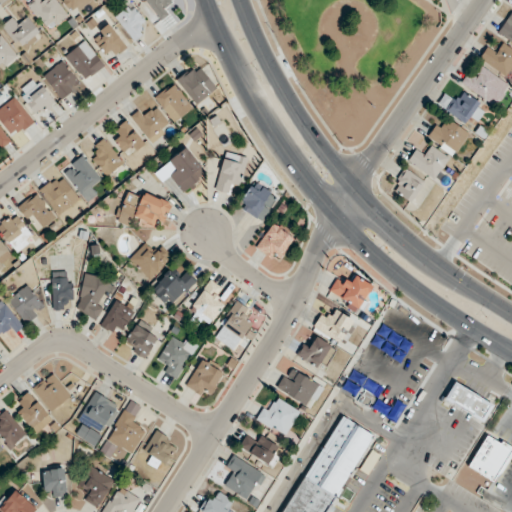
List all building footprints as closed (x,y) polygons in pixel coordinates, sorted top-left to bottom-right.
[(48,31),(67,15),(54,0),(35,0),(28,6),(48,31)] [(92,0),(91,0),(61,0),(71,14),(92,0)] [(168,14),(163,7),(171,0),(144,0),(160,21),(168,14)] [(139,25),(143,23),(135,5),(117,13),(130,41),(143,35),(139,25)] [(41,34),(27,18),(20,25),(13,17),(0,28),(21,51),(41,34)] [(126,45),(107,25),(92,39),(111,59),(126,45)] [(0,36),(0,70),(17,55),(0,36)] [(103,66),(85,41),(65,56),(83,81),(103,66)] [(479,60),(505,78),(511,67),(511,49),(502,43),(496,51),(488,46),(479,60)] [(60,100),(80,83),(62,61),(42,78),(60,100)] [(215,92),(200,65),(178,78),(193,105),(215,92)] [(469,72),(460,85),(494,107),(509,85),(482,67),(476,76),(469,72)] [(55,102),(38,83),(22,98),(38,116),(55,102)] [(155,98),(174,122),(192,108),(173,84),(155,98)] [(446,105),(464,127),(482,112),(465,91),(446,105)] [(0,108),(0,122),(13,138),(34,121),(14,97),(0,108)] [(140,109),(131,116),(149,141),(170,126),(156,108),(145,116),(140,109)] [(468,133),(442,116),(427,138),(453,155),(468,133)] [(129,157),(144,141),(124,122),(116,130),(121,135),(114,143),(129,157)] [(0,148),(10,140),(0,127),(0,148)] [(123,163),(103,139),(92,148),(98,155),(92,159),(106,176),(123,163)] [(425,155),(415,149),(408,162),(435,178),(448,157),(430,146),(425,155)] [(169,159),(176,169),(169,174),(181,192),(205,176),(187,148),(169,159)] [(228,193),(230,184),(239,187),(247,158),(225,152),(215,189),(228,193)] [(91,187),(101,179),(82,156),(63,172),(89,203),(98,196),(91,187)] [(391,191),(412,203),(424,180),(404,169),(391,191)] [(40,191),(59,214),(78,199),(59,175),(40,191)] [(260,222),(277,199),(255,182),(238,205),(260,222)] [(163,222),(171,204),(144,192),(141,199),(126,192),(114,220),(129,226),(133,217),(153,226),(156,218),(163,222)] [(41,231),(56,214),(33,194),(17,211),(41,231)] [(0,224),(0,234),(17,253),(35,237),(12,213),(0,224)] [(294,238),(272,223),(256,246),(278,261),(294,238)] [(0,268),(13,259),(0,241),(0,268)] [(149,279),(168,260),(148,241),(129,260),(149,279)] [(168,307),(195,281),(184,271),(177,278),(170,270),(150,289),(168,307)] [(71,301),(71,272),(51,272),(51,310),(63,310),(63,301),(71,301)] [(98,318),(103,296),(111,298),(115,280),(84,274),(76,313),(98,318)] [(357,310),(372,286),(353,274),(348,283),(338,277),(328,292),(357,310)] [(223,290),(211,281),(186,311),(206,327),(224,304),(217,298),(223,290)] [(45,309),(27,285),(7,301),(25,324),(45,309)] [(133,310),(114,300),(100,327),(119,336),(133,310)] [(231,350),(257,317),(238,302),(212,336),(231,350)] [(0,307),(0,339),(2,342),(22,326),(4,304),(0,307)] [(331,317),(321,312),(313,329),(342,343),(353,320),(334,311),(331,317)] [(143,359),(157,339),(137,324),(123,344),(143,359)] [(175,380),(197,347),(174,333),(157,359),(167,365),(162,371),(175,380)] [(334,351),(316,336),(309,344),(307,341),(297,352),(318,370),(334,351)] [(222,371),(200,360),(186,387),(209,398),(222,371)] [(276,389),(309,408),(322,387),(288,367),(276,389)] [(32,390),(50,412),(70,395),(52,373),(32,390)] [(481,422),(443,398),(452,383),(491,407),(481,422)] [(52,418),(28,393),(13,408),(37,433),(52,418)] [(98,447),(117,404),(92,393),(79,422),(82,423),(76,437),(98,447)] [(257,422),(286,436),(298,410),(269,396),(257,422)] [(132,455),(145,429),(132,422),(140,407),(127,400),(101,453),(110,457),(116,447),(132,455)] [(0,435),(12,448),(27,433),(5,411),(0,415),(0,435)] [(279,511),(340,417),(372,437),(324,511),(279,511)] [(147,463),(161,471),(177,443),(155,431),(143,451),(151,456),(147,463)] [(253,440),(246,436),(238,447),(271,469),(283,451),(257,434),(253,440)] [(491,483),(466,467),(485,437),(510,452),(491,483)] [(224,487),(246,501),(263,475),(233,455),(225,469),(232,473),(224,487)] [(86,490),(81,498),(98,508),(114,481),(90,466),(78,485),(86,490)] [(65,497),(64,470),(43,470),(45,498),(65,497)] [(101,511),(132,511),(140,504),(123,487),(100,510),(101,511)] [(199,511),(230,511),(235,504),(213,490),(199,511)] [(0,510),(1,511),(34,511),(36,510),(16,491),(0,507),(0,510)]
